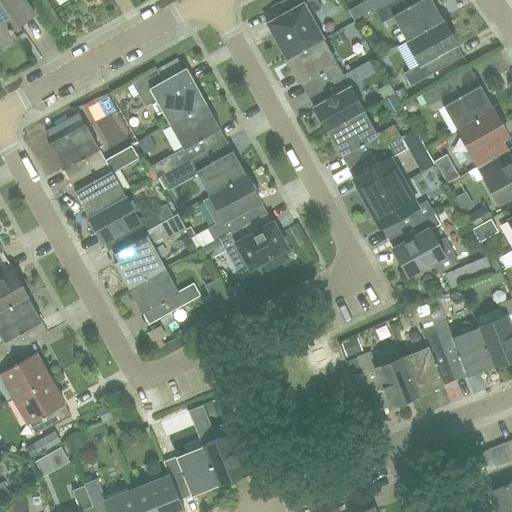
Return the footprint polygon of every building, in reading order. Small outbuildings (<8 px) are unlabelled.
[(12,31),(35,15),(24,0),(0,0),(0,48),(16,37),(12,31)] [(315,0),(307,0),(266,23),(286,59),(323,39),(309,15),(321,8),(315,0)] [(374,12),(386,5),(383,0),(366,0),(348,11),(355,23),(374,12)] [(394,0),(386,5),(374,12),(381,23),(392,17),(406,41),(442,20),(431,0),(394,0)] [(456,43),(442,20),(406,41),(419,64),(404,72),(411,85),(452,62),(445,49),(456,43)] [(323,39),(286,59),(301,86),(309,81),(314,90),(343,74),(323,39)] [(319,99),(311,103),(326,130),(363,110),(350,87),(379,70),(371,58),(343,74),(314,90),(319,99)] [(176,59),(144,76),(157,100),(164,96),(177,119),(199,107),(186,84),(194,80),(187,68),(182,70),(176,59)] [(428,106),(440,100),(457,131),(493,110),(469,67),(421,94),(428,106)] [(380,101),(394,93),(388,82),(374,90),(380,101)] [(401,108),(394,95),(382,102),(389,115),(401,108)] [(184,147),(151,165),(158,176),(158,177),(190,160),(190,159),(218,143),(213,134),(221,130),(206,103),(199,107),(177,119),(170,123),(184,147)] [(363,110),(326,130),(341,158),(350,153),(355,162),(400,137),(394,125),(377,135),(363,110)] [(511,143),(493,110),(457,131),(477,166),(511,146),(511,143)] [(78,113),(45,131),(51,142),(49,143),(64,170),(72,166),(77,174),(104,159),(85,124),(84,123),(78,113)] [(400,137),(346,166),(367,203),(403,182),(390,159),(407,150),(400,137)] [(218,143),(190,159),(190,160),(210,195),(246,175),(231,147),(223,152),(218,143)] [(82,183),(74,188),(89,215),(125,194),(113,172),(138,158),(131,146),(106,160),(105,159),(104,159),(77,174),(82,183)] [(511,146),(477,166),(497,203),(511,194),(511,146)] [(459,175),(454,165),(441,172),(447,182),(459,175)] [(209,227),(195,235),(201,247),(215,239),(219,237),(220,236),(230,231),(253,218),(248,210),(261,202),(246,175),(210,195),(210,196),(223,219),(215,224),(209,227)] [(403,182),(367,203),(371,211),(382,230),(390,225),(395,234),(423,218),(433,212),(427,200),(416,206),(403,182)] [(125,194),(89,215),(104,242),(112,238),(117,246),(161,222),(154,210),(138,218),(126,196),(125,194)] [(484,206),(465,217),(471,228),(473,227),(491,217),(484,206)] [(400,242),(391,247),(407,275),(433,261),(434,260),(437,266),(444,268),(452,264),(454,257),(447,245),(440,243),(438,244),(437,244),(430,230),(437,226),(440,224),(433,212),(423,218),(395,234),(400,242)] [(121,255),(113,260),(128,287),(165,267),(152,243),(162,237),(164,241),(186,228),(177,213),(176,213),(161,222),(117,246),(121,255)] [(286,247),(271,220),(258,227),(253,218),(230,231),(237,243),(250,266),(250,267),(261,261),(267,272),(290,259),(284,249),(286,247)] [(473,229),(480,240),(496,231),(489,220),(473,229)] [(214,244),(202,251),(207,260),(219,252),(214,244)] [(0,263),(0,310),(28,295),(8,259),(0,263)] [(165,267),(128,287),(144,315),(155,309),(160,317),(174,309),(185,304),(185,303),(200,295),(193,283),(179,291),(165,267)] [(215,279),(204,285),(209,295),(219,314),(230,308),(215,279)] [(0,333),(4,340),(0,342),(0,357),(22,346),(30,341),(40,336),(35,327),(43,323),(28,295),(0,310),(0,333)] [(503,317),(478,327),(493,366),(511,358),(511,298),(498,303),(499,306),(503,317)] [(433,325),(451,372),(459,369),(462,378),(467,376),(478,372),(493,366),(478,327),(453,337),(446,320),(444,321),(433,325)] [(427,347),(401,357),(416,396),(446,384),(443,375),(451,372),(433,325),(424,328),(420,330),(427,347)] [(22,346),(0,357),(0,373),(13,397),(50,376),(35,350),(27,354),(22,346)] [(370,351),(356,357),(357,358),(362,372),(363,372),(372,395),(383,391),(389,406),(416,396),(401,357),(376,367),(370,351)] [(50,376),(13,397),(33,433),(62,418),(57,409),(65,404),(50,376)] [(203,405),(188,411),(188,413),(197,434),(212,428),(203,406),(203,405)] [(53,429),(24,446),(31,458),(60,441),(53,429)] [(216,480),(218,485),(257,469),(241,430),(203,446),(216,480)] [(91,449),(83,433),(68,440),(75,456),(91,449)] [(511,439),(502,444),(510,465),(511,463),(511,439)] [(502,444),(490,449),(498,469),(510,465),(502,444)] [(46,454),(54,469),(67,461),(59,446),(46,454)] [(203,446),(201,446),(164,461),(169,474),(173,484),(185,479),(190,491),(216,480),(203,446)] [(490,449),(478,453),(487,474),(498,469),(490,449)] [(184,511),(173,484),(169,474),(131,490),(139,511),(184,511)] [(84,483),(84,485),(95,511),(139,511),(131,490),(106,500),(97,477),(84,483)] [(0,499),(1,499),(9,494),(2,482),(0,483),(0,499)] [(511,511),(511,483),(489,493),(494,507),(496,511),(511,511)] [(72,489),(80,510),(75,511),(95,511),(84,485),(72,489)]
